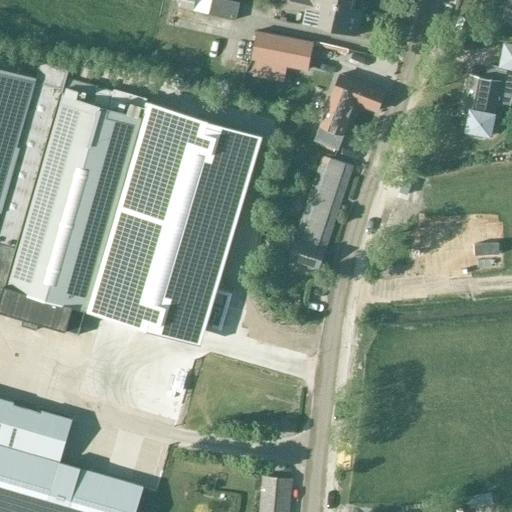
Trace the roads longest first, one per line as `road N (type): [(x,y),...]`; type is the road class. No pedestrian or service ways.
road 1 (tertiary): [(313,511),(343,294),(447,0)]
road 2 (unknown): [(316,478),(139,436),(0,383)]
road 3 (track): [(511,288),(343,294)]
